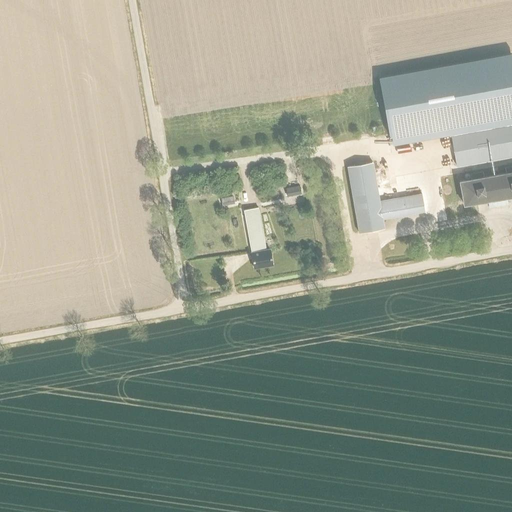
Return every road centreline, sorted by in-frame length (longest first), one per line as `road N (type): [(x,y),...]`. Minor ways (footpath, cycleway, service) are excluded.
road 1 (unclassified): [(185,308),(511,252)]
road 2 (unclassified): [(185,308),(131,0)]
road 3 (unclassified): [(0,341),(185,308)]
